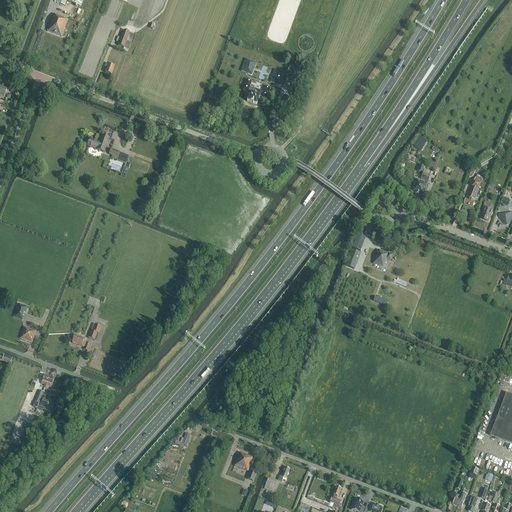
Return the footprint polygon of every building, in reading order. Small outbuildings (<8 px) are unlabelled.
[(69,20),(54,14),(47,31),(61,36),(67,20),(68,21),(69,20)] [(130,32),(124,30),(118,46),(124,48),(130,32)] [(124,48),(123,50),(128,52),(134,34),(130,32),(124,48)] [(257,63),(246,59),(241,71),(252,75),(257,63)] [(115,64),(109,62),(105,72),(111,74),(115,64)] [(285,74),(275,70),(270,82),(280,86),(285,74)] [(249,94),(246,101),(257,105),(260,97),(258,96),(259,92),(253,90),(252,94),(248,92),(247,94),(249,94)] [(420,133),(414,143),(422,149),(428,139),(420,133)] [(100,142),(90,138),(87,146),(97,150),(96,150),(104,153),(109,138),(102,135),(100,142)] [(111,149),(109,154),(118,157),(120,152),(111,149)] [(480,176),(477,175),(468,200),(466,199),(464,204),(473,208),(475,202),(474,202),(484,176),(481,175),(480,176)] [(416,194),(421,181),(420,181),(415,179),(410,192),(416,194)] [(421,181),(416,194),(423,197),(428,184),(421,181)] [(491,204),(485,202),(483,206),(485,207),(480,219),(489,222),(493,211),(488,209),(488,208),(490,208),(491,204)] [(511,218),(511,215),(508,211),(501,212),(499,219),(503,224),(510,223),(511,218)] [(358,235),(353,248),(360,251),(365,237),(358,235)] [(351,250),(345,266),(354,269),(360,253),(351,250)] [(390,261),(392,255),(378,250),(373,264),(383,268),(386,259),(390,261)] [(505,280),(503,286),(506,287),(507,286),(511,288),(511,279),(511,282),(505,280)] [(375,296),(373,301),(386,306),(388,301),(380,298),(380,296),(379,296),(378,297),(375,296)] [(23,320),(25,317),(23,316),(27,307),(20,304),(19,308),(18,307),(14,317),(23,320)] [(102,327),(95,324),(93,331),(91,330),(88,338),(95,340),(97,333),(99,334),(102,327)] [(20,339),(31,343),(36,332),(25,327),(20,339)] [(74,335),(72,342),(84,347),(83,350),(87,351),(90,343),(83,341),(84,338),(74,335)] [(465,366),(467,362),(455,358),(455,360),(458,361),(455,368),(461,370),(463,365),(465,366)] [(49,376),(45,374),(45,375),(44,375),(44,376),(43,376),(42,378),(43,378),(41,384),(44,385),(43,388),(45,388),(49,377),(48,376),(49,376)] [(54,379),(49,377),(45,388),(47,389),(48,386),(51,388),(54,379)] [(34,402),(33,406),(37,408),(38,406),(40,399),(43,392),(39,390),(35,402),(34,402)] [(511,395),(507,393),(491,436),(511,443),(511,395)] [(38,406),(37,408),(43,410),(44,406),(47,407),(49,401),(43,399),(42,400),(40,399),(38,406)] [(187,446),(191,435),(186,433),(182,444),(187,446)] [(253,458),(239,452),(234,466),(247,472),(253,458)] [(290,469),(284,467),(281,476),(280,475),(278,480),(282,482),(283,478),(286,479),(290,469)] [(471,474),(477,476),(480,470),(474,467),(471,474)] [(257,473),(250,470),(247,479),(253,481),(257,473)] [(491,482),(493,479),(494,475),(488,473),(487,475),(485,480),(491,482)] [(275,482),(267,479),(264,489),(271,492),(275,482)] [(334,504),(339,506),(341,501),(337,499),(341,489),(336,487),(330,502),(330,503),(334,504)] [(489,490),(484,488),(481,498),(485,500),(489,490)] [(463,493),(457,506),(462,508),(465,499),(467,492),(464,491),(463,493)] [(495,504),(498,498),(500,491),(498,491),(498,492),(494,491),(490,502),(495,504)] [(453,505),(457,506),(463,493),(460,493),(458,498),(456,497),(453,505)] [(470,506),(468,511),(469,511),(471,511),(474,511),(479,499),(472,497),(471,498),(470,503),(469,506),(470,506)] [(500,499),(498,498),(495,504),(493,511),(492,511),(496,511),(499,505),(497,505),(498,503),(499,503),(500,499)] [(354,511),(363,511),(364,509),(361,508),(363,502),(361,501),(357,499),(357,500),(355,499),(354,503),(353,503),(351,507),(352,507),(351,511),(354,511)] [(488,511),(491,505),(485,503),(482,511),(484,511),(483,511),(488,511)]
